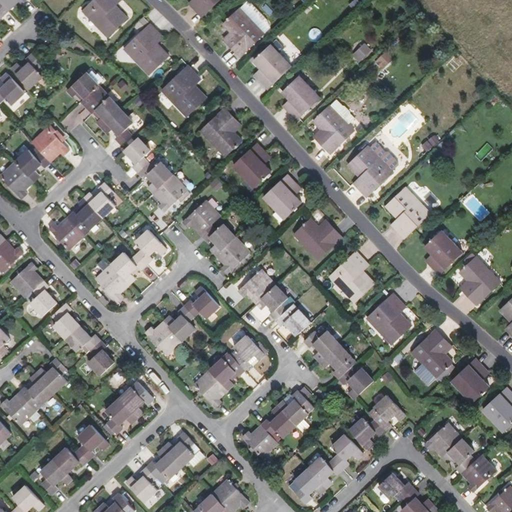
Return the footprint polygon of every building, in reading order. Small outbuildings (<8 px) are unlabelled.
[(29,1),(28,0),(0,0),(0,1),(0,2),(10,12),(20,3),(23,7),(29,1)] [(128,18),(116,6),(112,2),(113,0),(94,0),(83,11),(108,38),(128,18)] [(194,7),(203,17),(220,0),(198,0),(200,1),(194,7)] [(0,14),(0,15),(4,18),(10,12),(0,2),(0,14)] [(228,43),(240,57),(265,34),(240,8),(223,24),(231,33),(235,36),(228,43)] [(149,74),(169,55),(158,44),(154,40),(160,34),(151,24),(125,49),(149,74)] [(224,39),(228,43),(235,36),(231,33),(224,39)] [(158,44),(164,38),(160,34),(154,40),(158,44)] [(352,54),(359,62),(373,50),(366,42),(352,54)] [(275,57),(279,53),(271,45),(267,49),(275,57)] [(259,79),(268,89),(292,67),(279,53),(275,57),(267,49),(254,61),(262,69),(266,73),(259,79)] [(386,50),(373,62),(381,70),(394,59),(386,50)] [(30,89),(42,77),(36,70),(42,64),(32,54),(26,60),(30,63),(23,69),(18,63),(12,69),(30,89)] [(187,117),(207,98),(195,85),(191,81),(197,75),(188,65),(162,90),(187,117)] [(255,75),(259,79),(266,73),(262,69),(255,75)] [(104,92),(99,87),(100,86),(88,72),(85,75),(81,79),(78,76),(72,81),(75,84),(68,90),(74,97),(76,95),(80,91),(86,97),(82,101),(88,107),(104,92)] [(12,105),(25,93),(7,74),(1,79),(7,85),(0,90),(0,89),(0,103),(6,99),(12,105)] [(195,85),(201,79),(197,75),(191,81),(195,85)] [(300,76),(296,80),(303,88),(307,84),(300,76)] [(287,110),(297,120),(320,98),(307,84),(303,88),(296,80),(283,93),(290,101),(294,105),(287,110)] [(86,97),(80,91),(76,95),(82,101),(86,97)] [(122,110),(110,97),(109,98),(104,92),(88,107),(93,113),(97,110),(103,116),(99,120),(97,121),(103,128),(122,110)] [(351,111),(345,106),(342,105),(337,99),(330,105),(349,125),(355,119),(351,115),(351,111)] [(284,107),(287,110),(294,105),(290,101),(284,107)] [(330,105),(313,122),(321,130),(325,134),(318,140),(330,154),(354,131),(349,125),(330,105)] [(235,132),(231,128),(238,121),(226,108),(201,131),(225,157),(242,140),(235,132)] [(99,120),(103,116),(97,110),(93,113),(99,120)] [(127,129),(134,123),(122,110),(103,128),(108,134),(114,129),(119,135),(116,138),(122,145),(132,135),(127,129)] [(235,132),(242,125),(238,121),(231,128),(235,132)] [(65,139),(52,125),(49,128),(62,142),(65,139)] [(71,151),(62,142),(49,128),(33,143),(37,147),(42,152),(51,162),(61,153),(64,157),(71,151)] [(314,136),(318,140),(325,134),(321,130),(314,136)] [(435,134),(422,145),(427,151),(440,140),(435,134)] [(151,151),(139,137),(125,150),(136,163),(133,166),(139,172),(149,163),(144,157),(151,151)] [(392,171),(398,165),(398,162),(388,151),(385,151),(376,141),(370,147),(369,147),(361,153),(348,166),(361,179),(364,182),(358,188),(367,197),(393,173),(392,171)] [(259,182),(272,170),(265,162),(261,158),(267,152),(258,142),(234,164),(247,178),(251,174),(259,182)] [(483,162),(493,148),(485,142),(475,156),(483,162)] [(359,150),(361,153),(369,147),(366,144),(359,150)] [(36,157),(42,152),(37,147),(32,153),(36,157)] [(35,171),(42,165),(45,168),(51,162),(42,152),(36,157),(32,153),(29,150),(17,162),(34,181),(40,176),(35,171)] [(265,162),(271,156),(267,152),(261,158),(265,162)] [(24,191),(34,181),(17,162),(1,177),(22,200),(28,195),(24,191)] [(154,193),(173,175),(162,162),(154,169),(149,163),(139,172),(145,179),(149,175),(154,182),(149,187),(154,193)] [(259,182),(251,174),(247,178),(254,186),(259,182)] [(294,194),(290,190),(296,184),(287,174),(264,196),(276,210),(280,206),(288,214),(301,202),(294,194)] [(188,191),(173,175),(154,193),(163,202),(159,206),(165,212),(188,191)] [(355,184),(358,188),(364,182),(361,179),(355,184)] [(116,205),(109,198),(115,192),(105,182),(98,188),(102,192),(95,198),(90,192),(84,198),(102,217),(116,205)] [(300,188),(296,184),(290,190),(294,194),(300,188)] [(95,198),(102,192),(98,188),(92,194),(95,198)] [(396,229),(405,239),(431,215),(407,189),(387,207),(398,220),(402,224),(396,229)] [(90,229),(102,217),(84,198),(78,203),(83,209),(77,215),(73,211),(67,217),(77,227),(83,222),(90,229)] [(214,223),(223,215),(208,199),(185,220),(191,226),(195,223),(203,233),(214,223)] [(288,214),(280,206),(276,210),(284,218),(288,214)] [(158,227),(169,216),(159,207),(149,218),(158,227)] [(68,249),(84,234),(77,227),(67,217),(57,226),(54,222),(48,228),(68,249)] [(319,260),(344,237),(331,223),(324,230),(320,226),(312,218),(295,234),(319,260)] [(324,230),(331,223),(328,220),(320,226),(324,230)] [(392,226),(396,229),(402,224),(398,220),(392,226)] [(219,253),(238,235),(227,223),(220,229),(214,223),(203,233),(209,239),(213,236),(219,242),(214,248),(219,253)] [(150,255),(156,249),(161,255),(167,249),(149,230),(136,242),(143,249),(137,255),(147,265),(154,259),(150,255)] [(443,231),(439,235),(446,242),(450,239),(443,231)] [(230,272),(253,251),(238,235),(219,253),(228,263),(224,266),(230,272)] [(430,265),(439,275),(463,253),(450,239),(446,242),(439,235),(425,247),(432,255),(436,259),(430,265)] [(0,269),(3,272),(24,253),(19,247),(15,250),(6,240),(0,245),(0,269)] [(376,283),(364,270),(360,267),(366,261),(357,251),(331,276),(356,302),(376,283)] [(464,291),(477,305),(501,282),(477,256),(473,251),(463,260),(468,265),(460,272),(468,280),(471,284),(464,291)] [(131,273),(138,267),(141,270),(147,265),(137,255),(131,260),(125,253),(112,265),(130,284),(136,279),(131,273)] [(426,261),(430,265),(436,259),(432,255),(426,261)] [(130,284),(112,265),(105,257),(99,263),(105,271),(96,279),(118,302),(124,297),(121,293),(130,284)] [(364,270),(370,265),(366,261),(360,267),(364,270)] [(33,290),(44,281),(35,271),(38,268),(33,262),(12,282),(26,297),(33,290)] [(257,303),(277,285),(262,270),(239,291),(244,296),(248,293),(257,303)] [(460,287),(464,291),(471,284),(468,280),(460,287)] [(57,303),(46,291),(50,287),(44,281),(33,290),(39,297),(32,303),(43,316),(57,303)] [(281,305),(289,298),(277,285),(257,303),(263,310),(269,304),(275,311),(271,314),(277,320),(287,311),(281,305)] [(220,306),(202,287),(196,292),(201,298),(195,304),(191,300),(185,306),(194,316),(200,310),(207,318),(220,306)] [(412,326),(400,313),(397,310),(403,304),(394,294),(368,319),(393,345),(412,326)] [(511,331),(510,333),(511,334),(511,299),(501,310),(511,322),(511,331)] [(66,339),(80,325),(69,314),(73,310),(66,304),(56,313),(62,319),(54,326),(66,339)] [(400,313),(406,307),(403,304),(397,310),(400,313)] [(196,328),(189,321),(194,316),(185,306),(178,311),(182,315),(175,321),(170,316),(165,321),(183,340),(196,328)] [(298,335),(312,322),(300,310),(292,317),(287,311),(277,320),(283,327),(286,323),(298,335)] [(167,355),(183,340),(165,321),(155,330),(152,326),(146,332),(167,355)] [(92,338),(80,325),(66,339),(78,352),(86,345),(91,351),(101,341),(95,335),(92,338)] [(3,346),(10,339),(0,328),(0,359),(8,351),(3,346)] [(454,362),(446,354),(443,350),(450,343),(437,330),(413,353),(424,365),(417,372),(430,385),(432,383),(437,378),(442,383),(455,371),(450,366),(454,362)] [(320,362),(339,344),(327,331),(320,338),(315,332),(305,342),(311,348),(314,345),(320,351),(314,356),(320,362)] [(266,355),(248,336),(235,348),(242,355),(236,361),(246,371),(252,365),(249,361),(255,355),(260,361),(266,355)] [(101,376),(115,363),(104,351),(107,348),(101,341),(91,351),(97,357),(90,363),(101,376)] [(446,354),(454,347),(450,343),(443,350),(446,354)] [(356,363),(339,344),(320,362),(325,368),(331,363),(337,369),(333,372),(339,378),(349,369),(350,369),(356,363)] [(55,393),(67,381),(61,374),(67,368),(58,358),(50,365),(53,368),(48,374),(43,368),(37,374),(55,393)] [(240,377),(246,371),(236,361),(230,366),(224,359),(211,371),(229,390),(235,385),(230,379),(237,373),(240,377)] [(490,386),(483,378),(479,374),(485,368),(476,359),(452,381),(465,395),(470,390),(478,399),(490,386)] [(88,374),(94,369),(88,363),(82,368),(88,374)] [(124,373),(129,369),(124,363),(119,368),(124,373)] [(356,398),(374,381),(361,368),(354,374),(349,369),(339,378),(345,385),(349,382),(354,388),(349,393),(355,399),(356,398)] [(483,378),(489,372),(485,368),(479,374),(483,378)] [(219,399),(229,390),(211,371),(195,386),(217,409),(223,403),(219,399)] [(36,410),(55,393),(37,374),(32,379),(37,384),(30,390),(27,387),(20,393),(36,410)] [(135,390),(141,384),(138,382),(132,387),(135,390)] [(139,408),(145,402),(148,406),(154,399),(141,384),(135,390),(132,387),(119,399),(138,419),(144,413),(139,408)] [(509,428),(511,425),(511,405),(510,404),(511,401),(511,391),(508,387),(484,410),(497,424),(501,419),(509,428)] [(312,396),(305,389),(300,393),(308,400),(312,396)] [(473,403),(478,399),(470,390),(465,395),(473,403)] [(310,414),(303,406),(309,401),(308,400),(300,393),(300,392),(294,398),(296,401),(290,407),(284,401),(279,407),(297,426),(310,414)] [(21,424),(36,410),(20,393),(11,401),(8,398),(2,403),(21,424)] [(290,407),(296,401),(294,398),(291,395),(284,401),(290,407)] [(389,397),(388,395),(375,408),(376,408),(370,414),(376,420),(385,430),(392,424),(388,420),(395,415),(400,420),(406,415),(397,405),(389,397)] [(399,403),(391,395),(389,397),(397,405),(399,403)] [(138,419),(119,399),(106,411),(113,419),(107,424),(116,434),(123,428),(120,425),(126,419),(131,425),(138,419)] [(284,438),(297,426),(279,407),(273,412),(278,418),(272,424),(269,421),(263,426),(272,436),(277,430),(284,438)] [(369,438),(376,432),(379,436),(385,430),(376,420),(370,425),(364,418),(351,430),(369,450),(374,444),(369,438)] [(509,428),(501,419),(497,424),(505,432),(509,428)] [(0,443),(11,433),(0,421),(0,443)] [(443,458),(463,439),(448,423),(424,445),(430,451),(434,448),(443,458)] [(110,445),(92,425),(79,437),(85,445),(80,450),(89,460),(95,455),(92,451),(99,445),(103,450),(110,445)] [(279,443),(272,436),(263,426),(253,436),(249,431),(243,436),(263,457),(279,443)] [(425,433),(420,427),(416,430),(422,436),(425,433)] [(207,458),(207,455),(205,453),(203,454),(200,451),(195,456),(189,449),(194,444),(195,443),(185,433),(178,439),(181,442),(175,448),(170,443),(164,448),(182,467),(189,461),(192,464),(191,466),(194,468),(203,459),(204,460),(207,458)] [(364,454),(346,435),(333,447),(339,454),(334,459),(343,469),(349,464),(346,460),(352,454),(358,460),(364,454)] [(475,452),(463,439),(443,458),(448,463),(454,458),(460,464),(456,468),(462,474),(472,465),(467,459),(475,452)] [(195,456),(200,451),(194,444),(189,449),(195,456)] [(83,466),(89,460),(80,450),(74,455),(67,448),(54,460),(67,474),(80,462),(83,466)] [(182,467),(164,448),(159,454),(164,459),(157,464),(154,461),(148,467),(157,478),(163,472),(170,479),(182,467)] [(214,454),(208,458),(212,465),(219,461),(214,454)] [(474,494),(497,472),(482,456),(472,465),(462,474),(471,484),(467,487),(474,494)] [(328,477),(334,472),(337,475),(343,469),(334,459),(328,464),(321,457),(308,469),(327,488),(333,483),(328,477)] [(67,474),(54,460),(41,472),(48,479),(42,485),(51,495),(58,489),(55,485),(61,479),(66,484),(72,479),(67,474)] [(145,502),(158,490),(152,483),(157,478),(148,467),(142,473),(145,476),(138,482),(134,477),(127,483),(145,502)] [(327,488),(308,469),(295,481),(302,489),(297,493),(306,504),(312,498),(309,494),(315,489),(320,494),(327,488)] [(380,486),(394,473),(392,471),(378,484),(380,486)] [(406,485),(394,473),(380,486),(385,491),(392,499),(395,495),(401,501),(405,497),(415,488),(409,481),(406,485)] [(244,509),(250,503),(228,480),(213,495),(228,511),(233,511),(240,505),(244,509)] [(45,505),(27,486),(14,498),(20,505),(14,510),(15,511),(28,511),(27,511),(34,505),(39,511),(45,505)] [(496,511),(511,511),(511,488),(510,486),(486,508),(490,511),(493,511),(496,510),(496,511)] [(404,511),(426,511),(434,505),(429,499),(423,504),(418,498),(421,494),(415,488),(405,497),(410,503),(403,510),(404,511)] [(392,499),(385,491),(381,495),(380,498),(384,502),(388,502),(392,499)] [(102,511),(125,511),(123,509),(129,504),(118,493),(112,499),(115,503),(109,509),(104,504),(99,509),(102,511)] [(228,511),(213,495),(194,511),(228,511)]
